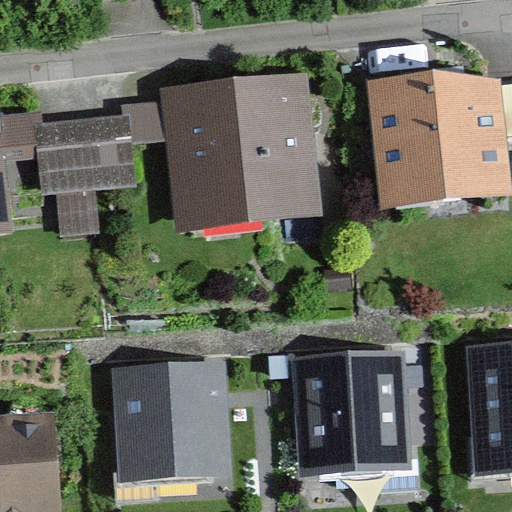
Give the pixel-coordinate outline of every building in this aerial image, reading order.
[(499,184),(489,84),(379,96),(388,185),(433,181),(435,193),(443,200),(460,198),(467,187),(499,184)] [(295,92),(175,105),(187,214),(306,202),(295,92)] [(38,138),(39,138),(37,118),(0,122),(0,160),(40,156),(38,138)] [(126,129),(90,132),(94,187),(132,184),(126,129)] [(40,156),(43,193),(94,187),(90,132),(39,138),(38,138),(40,156)] [(483,468),(511,466),(511,355),(476,358),(483,468)] [(304,369),(310,468),(400,463),(394,363),(304,369)] [(130,474),(220,469),(214,374),(124,379),(130,474)] [(0,511),(48,511),(43,430),(0,432),(0,511)]
